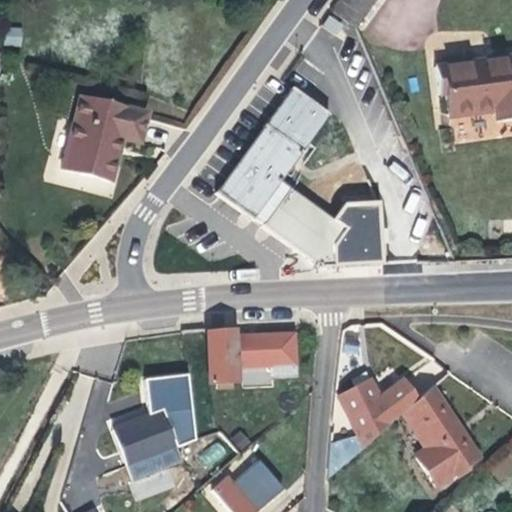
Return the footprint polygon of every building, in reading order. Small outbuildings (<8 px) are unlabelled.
[(329,0),(322,11),(347,30),(369,0),(329,0)] [(7,27),(5,45),(19,46),(21,29),(7,27)] [(511,135),(511,74),(511,66),(430,74),(434,106),(441,106),(444,124),(486,121),(489,137),(511,135)] [(310,261),(327,259),(327,244),(339,227),(268,183),(317,115),(280,88),(204,193),(242,219),(243,217),(310,261)] [(77,105),(74,117),(141,131),(143,120),(77,105)] [(141,131),(74,117),(62,179),(110,190),(119,147),(137,151),(141,131)] [(202,380),(208,380),(231,378),(230,369),(268,367),(269,374),(293,373),(292,336),(229,338),(229,329),(201,330),(198,330),(202,380)] [(189,437),(182,374),(138,379),(142,413),(107,427),(128,479),(176,459),(170,445),(189,437)] [(340,431),(321,451),(318,483),(352,452),(348,440),(377,424),(352,376),(335,383),(342,396),(328,405),(340,431)] [(466,460),(420,392),(398,412),(417,444),(401,455),(425,491),(466,460)] [(199,457),(208,469),(227,454),(217,442),(199,457)] [(483,466),(502,483),(511,471),(511,449),(503,442),(483,466)] [(223,478),(208,490),(222,511),(251,511),(275,495),(255,467),(229,485),(223,478)] [(86,511),(109,511),(102,497),(83,507),(86,511)]
